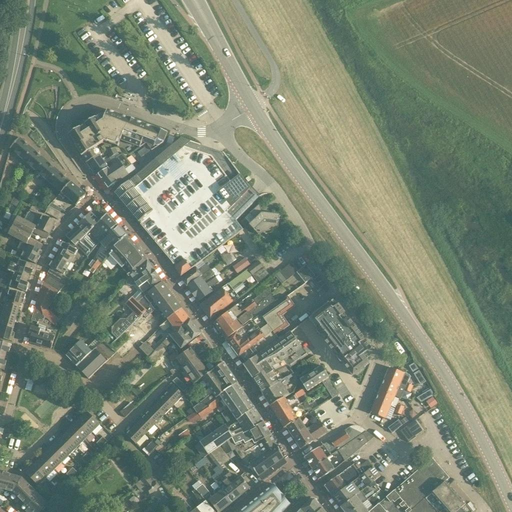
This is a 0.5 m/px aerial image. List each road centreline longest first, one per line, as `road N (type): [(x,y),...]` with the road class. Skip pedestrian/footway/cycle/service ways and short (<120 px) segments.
road 1 (residential): [(295,460),(142,241),(103,198)]
road 2 (tertiary): [(253,105),(407,321)]
road 3 (tertiary): [(511,505),(465,410),(407,321)]
road 4 (residential): [(26,352),(17,341),(42,265),(61,229),(103,198)]
road 5 (residential): [(307,240),(379,345),(363,400)]
road 6 (residential): [(87,177),(61,135),(65,113),(93,99),(139,114)]
road 7 (residential): [(307,240),(220,127)]
road 8 (unclassified): [(253,105),(272,89),(276,72),(234,0)]
road 9 (residential): [(170,379),(123,426),(85,387)]
